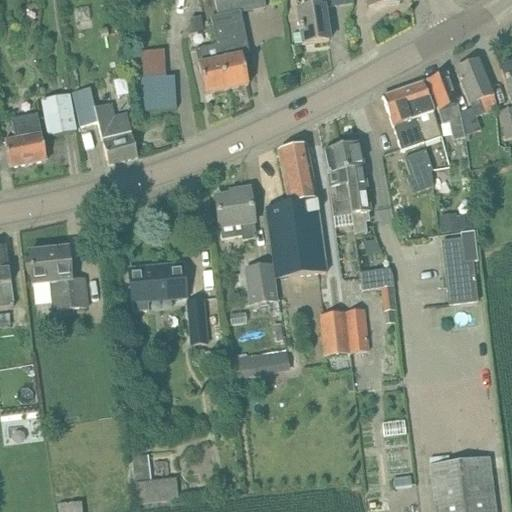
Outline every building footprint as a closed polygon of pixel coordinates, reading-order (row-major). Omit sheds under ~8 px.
[(94,0),(97,12),(108,10),(106,0),(94,0)] [(212,20),(217,47),(226,91),(248,87),(241,58),(248,56),(239,15),(265,9),(263,0),(213,0),(217,19),(212,20)] [(352,0),(309,0),(311,10),(296,12),(299,34),(300,34),(302,46),(329,42),(324,9),(337,7),(337,6),(353,3),(352,0)] [(366,0),(367,10),(383,8),(399,5),(398,0),(366,0)] [(202,17),(189,19),(191,33),(204,31),(202,17)] [(226,91),(217,47),(195,52),(205,96),(226,91)] [(140,113),(176,111),(174,78),(165,78),(164,52),(137,53),(140,113)] [(474,120),(485,115),(496,110),(492,96),(486,80),(478,62),(455,72),(470,111),(459,116),(464,138),(479,131),(474,120)] [(511,66),(501,70),(506,90),(508,97),(511,106),(511,105),(511,66)] [(464,138),(459,116),(457,107),(453,95),(446,76),(427,83),(433,102),(442,126),(449,128),(451,133),(453,142),(464,140),(464,138)] [(423,84),(382,98),(401,153),(441,138),(430,107),(429,103),(423,84)] [(137,159),(129,129),(126,115),(113,118),(110,106),(95,110),(90,91),(70,96),(79,130),(97,125),(108,167),(137,159)] [(69,99),(42,104),(47,136),(74,131),(69,99)] [(505,142),(511,140),(511,109),(498,113),(505,142)] [(12,118),(15,129),(16,138),(4,141),(9,170),(46,163),(36,114),(12,118)] [(358,144),(342,148),(344,155),(342,155),(345,171),(351,216),(354,236),(366,235),(363,215),(370,214),(363,168),(358,144)] [(272,263),(274,282),(326,275),(315,201),(309,168),(305,148),(278,154),(288,206),(265,210),(272,263)] [(344,155),(342,148),(322,153),(327,177),(333,219),(351,216),(345,171),(342,155),(344,155)] [(425,152),(403,160),(410,179),(406,180),(412,196),(433,189),(431,173),(432,172),(425,152)] [(256,240),(252,211),(249,191),(234,193),(235,197),(215,200),(218,220),(219,229),(221,241),(241,238),(242,243),(256,240)] [(470,215),(456,217),(458,231),(472,229),(470,215)] [(455,216),(439,218),(441,234),(457,232),(455,216)] [(0,248),(0,309),(13,308),(10,285),(5,248),(0,248)] [(28,255),(30,274),(32,287),(50,285),(53,312),(86,309),(84,287),(71,288),(69,270),(67,251),(28,255)] [(277,302),(274,282),(272,263),(246,266),(251,305),(277,302)] [(472,263),(462,264),(445,267),(450,306),(477,303),(472,263)] [(131,304),(132,304),(133,314),(146,312),(145,303),(186,299),(183,267),(128,272),(131,304)] [(377,280),(380,280),(381,290),(393,288),(392,278),(377,280)] [(396,310),(393,288),(381,290),(383,311),(396,310)] [(189,336),(205,334),(203,302),(187,304),(189,336)] [(344,315),(348,356),(367,354),(363,312),(344,315)] [(348,356),(344,315),(319,318),(323,359),(348,356)] [(280,351),(230,364),(235,382),(284,369),(280,351)] [(225,367),(224,355),(215,356),(216,368),(225,367)] [(146,455),(132,456),(136,506),(177,502),(175,482),(149,485),(146,455)] [(434,511),(495,511),(489,459),(429,467),(434,511)]
